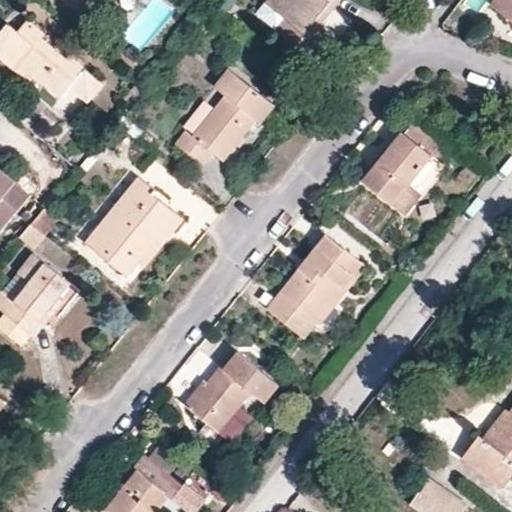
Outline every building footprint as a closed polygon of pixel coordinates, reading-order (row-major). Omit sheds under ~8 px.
[(98,0),(102,2),(104,0),(67,0),(79,10),(87,0),(98,0)] [(338,0),(265,0),(265,1),(285,17),(277,27),(314,59),(334,34),(321,23),(315,18),(327,2),(333,7),(338,0)] [(511,0),(494,0),(493,1),(511,16),(511,0)] [(285,17),(265,1),(257,11),(277,27),(285,17)] [(321,23),(333,7),(327,2),(315,18),(321,23)] [(0,31),(0,55),(2,57),(27,79),(33,72),(60,96),(68,86),(86,101),(102,83),(70,55),(66,59),(41,38),(45,33),(28,18),(15,32),(6,24),(0,31)] [(274,104),(229,68),(214,86),(224,95),(193,135),(186,129),(175,142),(201,163),(210,151),(221,160),(253,119),(258,123),(274,104)] [(414,119),(406,130),(431,151),(440,140),(414,119)] [(406,130),(404,128),(364,178),(393,202),(409,182),(432,152),(431,151),(406,130)] [(0,170),(0,234),(32,196),(0,170)] [(127,279),(138,264),(163,233),(170,238),(183,222),(156,198),(158,194),(138,179),(85,244),(127,279)] [(416,188),(409,182),(393,202),(400,207),(416,188)] [(31,228),(44,239),(58,222),(45,211),(31,228)] [(315,247),(267,307),(303,335),(363,260),(321,227),(309,243),(315,247)] [(22,238),(35,250),(44,239),(31,228),(22,238)] [(146,269),(170,238),(163,233),(138,264),(146,269)] [(71,287),(33,256),(0,297),(0,307),(8,315),(0,323),(0,326),(23,345),(42,322),(62,297),(71,287)] [(68,302),(62,297),(42,322),(48,326),(68,302)] [(276,382),(239,351),(227,367),(221,363),(189,404),(218,428),(250,389),(263,400),(276,382)] [(511,408),(510,411),(507,407),(486,434),(481,431),(464,453),(502,484),(511,471),(511,408)] [(145,452),(132,468),(136,471),(121,490),(105,510),(108,511),(154,511),(167,495),(172,498),(172,497),(183,483),(145,452)] [(117,486),(121,490),(136,471),(132,468),(117,486)] [(426,511),(442,511),(455,493),(430,476),(411,502),(426,511)] [(442,511),(462,511),(469,503),(455,493),(442,511)] [(154,511),(186,511),(188,509),(172,497),(172,498),(167,495),(154,511)]
